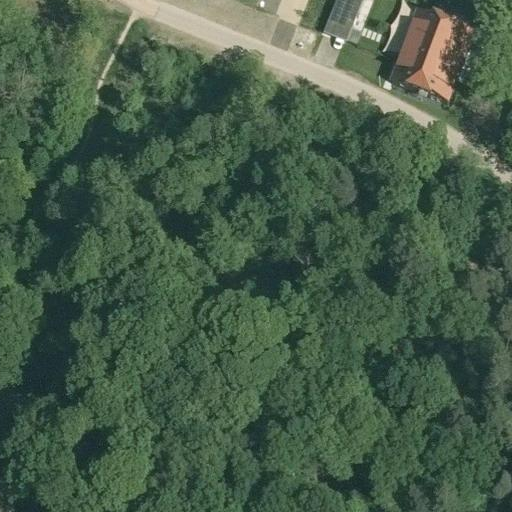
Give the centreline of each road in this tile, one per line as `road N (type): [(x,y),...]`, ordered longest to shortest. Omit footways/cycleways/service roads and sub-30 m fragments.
road 1 (residential): [(135,2),(361,93),(452,139),(511,183)]
road 2 (residential): [(0,393),(85,446),(154,511)]
